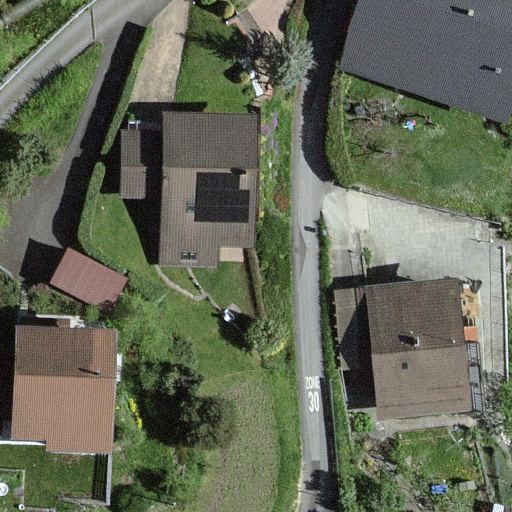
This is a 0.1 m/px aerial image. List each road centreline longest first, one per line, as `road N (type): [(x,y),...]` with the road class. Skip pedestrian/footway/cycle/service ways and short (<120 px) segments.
road 1 (residential): [(329,0),(314,75),(310,511)]
road 2 (residential): [(121,0),(0,99)]
